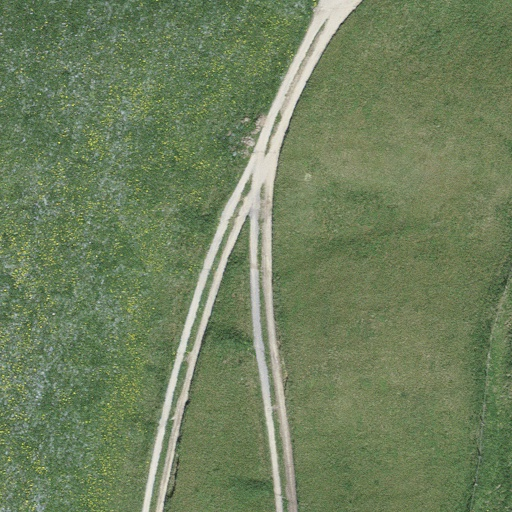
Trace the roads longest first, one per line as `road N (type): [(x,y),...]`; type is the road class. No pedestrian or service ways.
road 1 (track): [(157,511),(202,310),(338,0)]
road 2 (track): [(263,184),(263,357),(292,511)]
